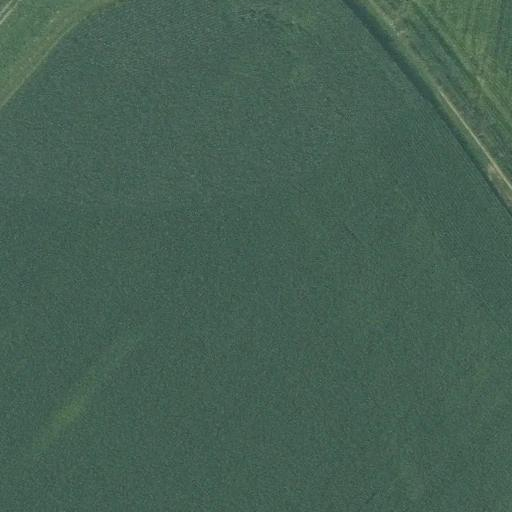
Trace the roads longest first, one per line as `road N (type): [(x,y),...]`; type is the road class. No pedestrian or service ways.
road 1 (track): [(351,0),(511,213)]
road 2 (track): [(0,93),(60,26),(106,0)]
